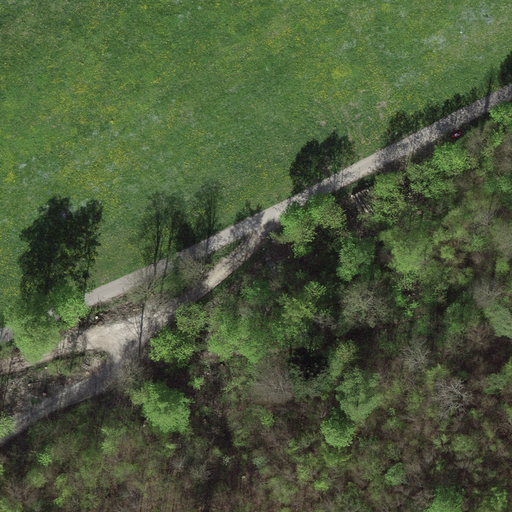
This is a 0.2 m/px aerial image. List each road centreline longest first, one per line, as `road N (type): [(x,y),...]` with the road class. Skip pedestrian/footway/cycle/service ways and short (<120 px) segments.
road 1 (residential): [(0,336),(212,243),(511,91)]
road 2 (track): [(511,292),(210,337),(137,338)]
road 3 (track): [(212,243),(121,364),(0,438)]
road 4 (track): [(0,367),(89,341),(137,338)]
